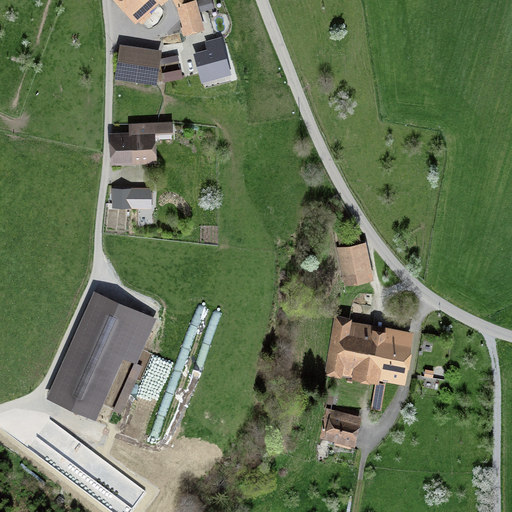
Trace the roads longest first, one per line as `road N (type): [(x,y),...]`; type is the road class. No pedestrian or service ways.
road 1 (residential): [(103,0),(105,128),(94,279),(47,382),(0,408)]
road 2 (tertiary): [(262,0),(311,127),(384,254),(433,300),(511,336)]
road 3 (track): [(433,300),(418,329),(408,386),(365,449),(354,511)]
road 4 (track): [(486,326),(497,382),(497,511)]
